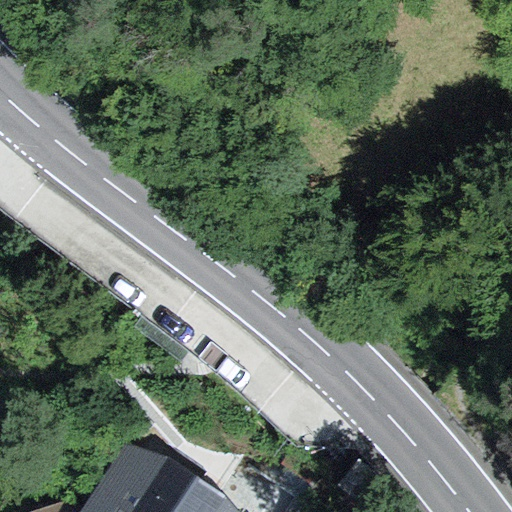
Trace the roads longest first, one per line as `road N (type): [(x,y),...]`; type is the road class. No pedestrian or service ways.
road 1 (secondary): [(470,511),(409,436),(305,334),(0,91)]
road 2 (track): [(511,188),(467,218),(329,357)]
